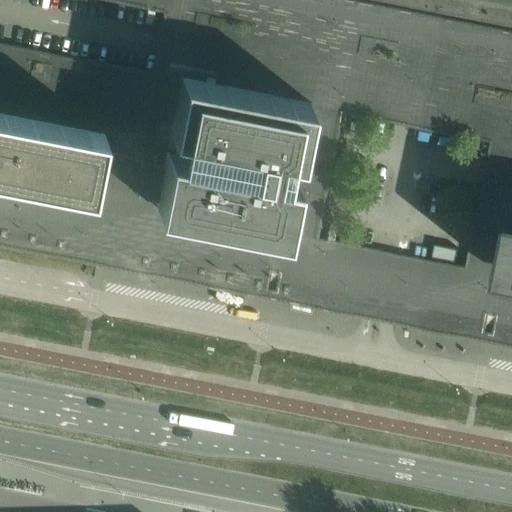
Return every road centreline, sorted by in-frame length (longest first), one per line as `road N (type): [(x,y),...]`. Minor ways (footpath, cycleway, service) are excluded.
road 1 (secondary): [(511,492),(0,391)]
road 2 (secondary): [(0,447),(346,511)]
